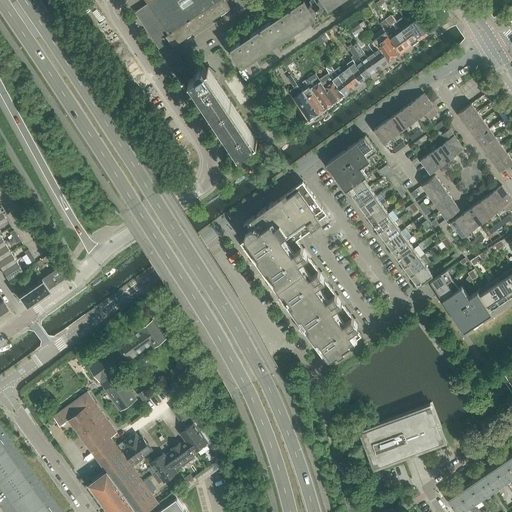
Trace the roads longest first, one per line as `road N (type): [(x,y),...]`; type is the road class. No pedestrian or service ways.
road 1 (primary): [(0,0),(205,311),(266,428),(291,511)]
road 2 (primary): [(315,511),(285,421),(224,301),(25,0)]
road 3 (tertiary): [(95,259),(193,193),(211,169),(154,70)]
road 4 (residential): [(0,386),(206,235)]
road 5 (primary): [(0,84),(95,259)]
road 6 (residential): [(342,222),(317,241),(376,324),(405,304)]
road 7 (residential): [(87,511),(0,389)]
road 8 (residential): [(206,235),(290,351)]
road 9 (residential): [(443,511),(429,488),(511,430)]
